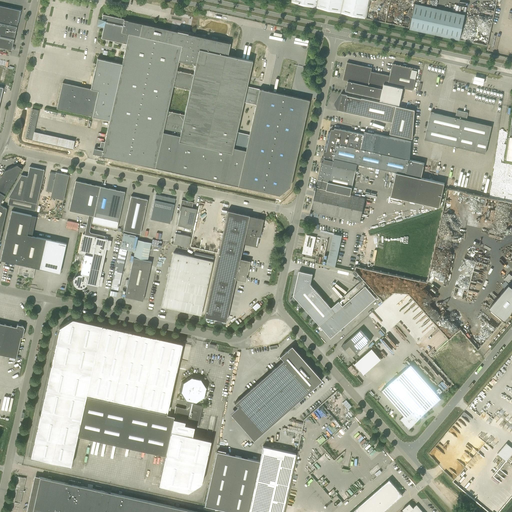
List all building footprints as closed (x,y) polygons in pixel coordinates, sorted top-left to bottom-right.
[(292,0),(292,2),(367,19),(370,0),(292,0)] [(415,3),(409,29),(459,40),(465,14),(415,3)] [(0,5),(0,47),(11,50),(20,10),(0,5)] [(91,89),(63,83),(57,108),(109,120),(101,156),(279,195),(290,187),(309,100),(246,86),(252,61),(228,55),(230,43),(103,15),(101,22),(103,24),(104,24),(101,38),(126,44),(122,64),(97,58),(91,89)] [(380,98),(384,84),(386,75),(371,72),(372,68),(347,62),(343,80),(348,81),(346,91),(380,98)] [(390,76),(386,75),(384,84),(413,90),(418,69),(393,64),(390,76)] [(485,78),(475,76),(473,83),(483,85),(485,78)] [(338,110),(358,114),(392,122),(390,133),(412,138),(415,110),(362,98),(361,99),(347,95),(341,93),(334,103),(338,110)] [(34,131),(39,110),(32,109),(26,138),(32,140),(73,149),(74,140),(34,131)] [(431,111),(424,139),(485,153),(492,126),(467,120),(468,113),(467,112),(458,110),(457,111),(455,117),(431,111)] [(328,141),(410,160),(411,142),(365,131),(364,134),(335,128),(334,129),(331,129),(331,132),(329,131),(327,141),(328,141)] [(324,151),(322,160),(357,167),(357,163),(396,172),(391,196),(416,202),(439,206),(444,183),(421,178),(425,163),(410,160),(328,141),(328,142),(326,142),(324,151)] [(318,179),(317,185),(351,193),(357,167),(322,160),(318,179)] [(0,177),(0,238),(2,230),(7,208),(0,204),(0,203),(5,195),(13,182),(13,183),(22,168),(17,165),(5,170),(2,176),(1,176),(0,177)] [(8,205),(35,211),(44,170),(29,166),(27,176),(21,174),(8,197),(9,197),(8,205)] [(50,197),(63,200),(69,175),(56,172),(56,173),(51,172),(50,172),(46,191),(52,192),(50,197)] [(88,215),(86,224),(90,225),(92,216),(93,216),(94,216),(100,186),(76,181),(69,210),(88,215)] [(351,193),(317,185),(315,185),(314,188),(316,189),(311,208),(310,212),(312,212),(313,212),(360,222),(365,198),(350,195),(351,193)] [(117,228),(118,221),(125,192),(100,186),(94,216),(93,216),(92,223),(117,228)] [(511,202),(449,188),(447,197),(453,192),(455,195),(453,198),(463,211),(465,213),(477,211),(485,216),(486,211),(485,211),(490,207),(486,207),(488,204),(490,207),(489,210),(492,210),(491,210),(492,214),(501,217),(510,228),(511,228),(511,202)] [(175,199),(156,194),(150,219),(170,223),(175,199)] [(123,230),(140,234),(147,199),(131,196),(123,230)] [(180,210),(181,210),(177,225),(192,229),(197,209),(191,207),(192,203),(182,200),(180,210)] [(250,261),(240,259),(245,233),(260,236),(264,219),(249,215),(227,210),(204,316),(226,321),(235,279),(246,281),(250,261)] [(20,264),(18,274),(33,277),(35,267),(60,273),(66,243),(27,234),(31,215),(11,211),(1,260),(20,264)] [(90,225),(86,224),(84,234),(83,234),(79,253),(85,254),(80,273),(82,274),(81,275),(80,275),(79,275),(78,275),(77,275),(77,276),(76,276),(75,277),(74,278),(74,279),(74,280),(73,281),(73,282),(73,283),(74,283),(74,284),(74,285),(75,286),(76,287),(77,287),(77,288),(78,288),(79,288),(80,288),(81,288),(82,288),(83,288),(84,287),(85,287),(85,286),(86,285),(86,284),(87,284),(87,283),(98,286),(108,239),(104,238),(104,235),(90,232),(89,230),(90,225)] [(173,243),(188,247),(191,236),(175,233),(173,243)] [(327,264),(337,266),(343,234),(334,233),(332,243),(331,243),(331,245),(327,264)] [(316,237),(307,235),(303,253),(312,255),(316,237)] [(137,240),(125,297),(143,301),(151,261),(147,260),(151,243),(137,240)] [(161,306),(201,315),(213,261),(173,252),(161,306)] [(294,295),(317,322),(332,308),(311,284),(313,274),(303,272),(302,276),(298,276),(294,295)] [(508,284),(504,289),(489,306),(505,319),(511,310),(511,277),(510,275),(505,281),(506,283),(508,284)] [(365,286),(343,306),(353,318),(376,298),(365,286)] [(455,286),(454,295),(472,298),(474,290),(455,286)] [(332,308),(317,322),(331,337),(353,318),(343,306),(335,312),(332,308)] [(86,397),(102,325),(72,318),(59,327),(30,457),(70,466),(77,436),(86,397)] [(22,337),(25,327),(24,327),(23,326),(17,324),(16,327),(0,323),(0,354),(16,358),(21,337),(22,337)] [(86,397),(166,414),(182,343),(102,325),(86,397)] [(361,329),(342,346),(352,357),(371,340),(361,329)] [(265,335),(253,337),(254,344),(266,342),(265,335)] [(230,414),(254,440),(322,380),(291,346),(280,356),(283,360),(234,403),(238,407),(230,414)] [(359,360),(354,364),(364,374),(368,370),(359,360)] [(411,364),(382,390),(404,415),(400,418),(409,428),(441,398),(411,364)] [(193,410),(194,403),(196,404),(205,398),(208,387),(202,378),(191,375),(182,381),(179,392),(185,401),(187,402),(186,408),(176,406),(173,416),(166,414),(86,397),(77,436),(165,455),(173,418),(185,421),(184,424),(194,426),(198,411),(193,410)] [(211,439),(192,435),(194,427),(194,426),(184,424),(185,421),(173,418),(165,455),(158,485),(187,492),(201,483),(211,439)] [(337,433),(340,437),(348,430),(344,426),(337,433)] [(323,435),(317,439),(321,444),(327,439),(323,435)] [(486,442),(470,461),(508,460),(511,455),(511,446),(507,442),(499,452),(486,442)] [(103,453),(96,452),(97,448),(95,448),(96,446),(92,445),(89,455),(102,458),(103,453)] [(216,451),(204,505),(235,511),(282,511),(296,452),(263,445),(260,460),(216,451)] [(22,503),(26,477),(19,476),(14,501),(22,503)] [(199,511),(80,486),(81,482),(69,480),(68,483),(35,476),(26,511),(199,511)] [(351,511),(382,511),(403,494),(389,479),(355,509),(351,511)]
